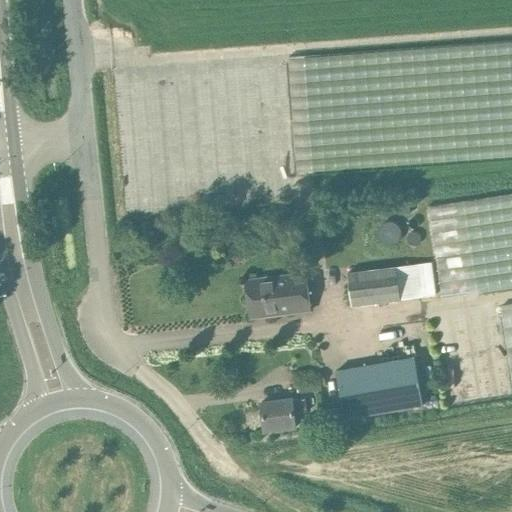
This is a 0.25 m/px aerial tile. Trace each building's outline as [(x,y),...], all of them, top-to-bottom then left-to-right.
[(441,293),(511,284),(511,190),(430,200),(441,293)] [(415,218),(414,218),(412,218),(410,219),(410,220),(409,221),(409,222),(408,223),(409,224),(409,226),(410,227),(411,228),(412,228),(413,229),(415,229),(416,228),(417,227),(418,226),(419,225),(419,224),(419,223),(419,222),(418,221),(418,220),(416,219),(415,218)] [(415,231),(414,231),(413,231),(412,232),(411,232),(410,233),(409,234),(408,235),(407,236),(407,237),(407,238),(407,240),(407,241),(408,242),(409,243),(410,244),(411,244),(412,245),(413,245),(414,245),(415,245),(417,245),(418,244),(419,244),(420,243),(420,242),(421,241),(421,240),(421,238),(421,237),(421,236),(420,235),(420,234),(419,233),(418,232),(417,232),(415,231)] [(352,305),(399,299),(435,294),(431,262),(348,273),(352,305)] [(304,272),(245,280),(250,319),(310,311),(304,272)] [(511,308),(503,310),(511,366),(511,308)] [(336,370),(345,418),(422,404),(414,356),(336,370)] [(320,374),(296,377),(298,393),(322,390),(320,374)] [(305,398),(292,399),(292,397),(260,402),(264,431),(296,427),(294,413),(306,411),(305,398)]
